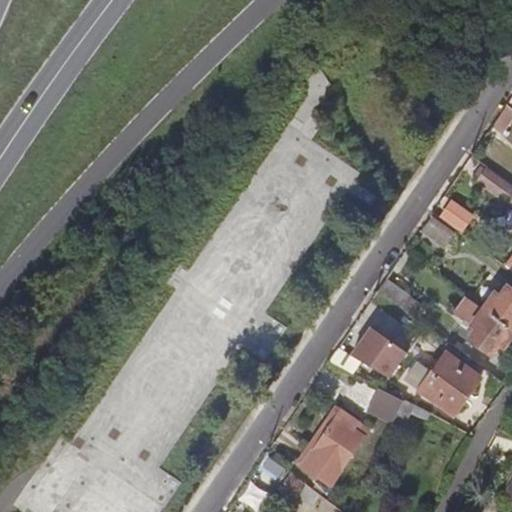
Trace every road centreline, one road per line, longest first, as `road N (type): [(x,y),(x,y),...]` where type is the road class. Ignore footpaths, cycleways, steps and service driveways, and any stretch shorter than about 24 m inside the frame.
road 1 (residential): [(201,511),(279,386),(511,62)]
road 2 (primary): [(0,276),(137,121),(263,0)]
road 3 (primary): [(0,144),(103,0)]
road 4 (residential): [(446,511),(511,403)]
